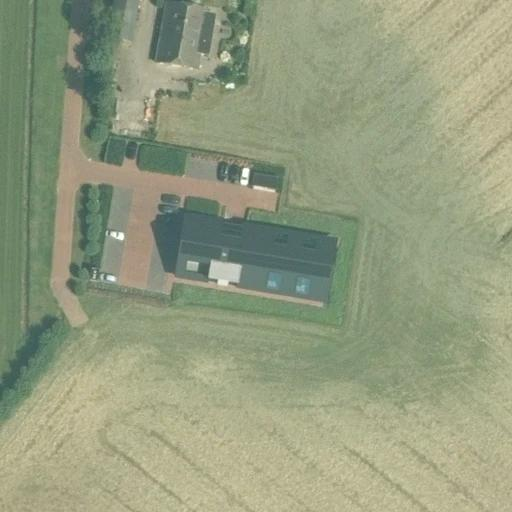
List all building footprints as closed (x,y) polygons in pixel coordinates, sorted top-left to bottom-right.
[(140,0),(113,0),(106,42),(134,46),(141,0),(140,0)] [(167,7),(157,66),(198,72),(203,46),(210,47),(215,15),(167,7)] [(263,142),(265,83),(210,82),(210,93),(144,91),(143,138),(263,142)] [(122,174),(121,198),(144,199),(145,175),(122,174)] [(277,180),(269,178),(267,190),(275,192),(277,180)] [(216,212),(224,213),(227,193),(219,192),(216,212)] [(187,218),(177,278),(323,303),(333,243),(187,218)]
